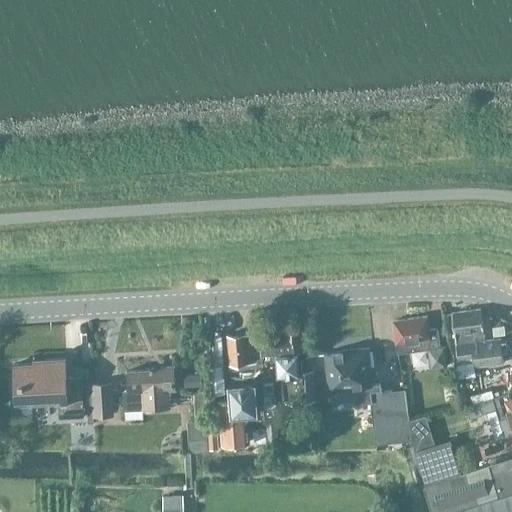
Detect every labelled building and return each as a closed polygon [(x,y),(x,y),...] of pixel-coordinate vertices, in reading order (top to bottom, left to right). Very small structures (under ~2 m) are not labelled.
[(501,340),(488,341),(488,340),(484,341),(480,309),(452,313),(456,345),(457,362),(474,361),(474,367),(503,363),(501,340)] [(444,347),(440,347),(437,328),(429,330),(427,316),(393,320),(397,352),(428,348),(430,370),(447,367),(444,347)] [(262,352),(263,366),(264,375),(266,374),(269,397),(285,396),(286,404),(314,402),(311,371),(299,372),(297,352),(300,352),(299,329),(283,330),(261,332),(262,352)] [(263,366),(262,352),(259,352),(257,332),(227,335),(230,364),(255,362),(256,367),(263,366)] [(367,349),(327,353),(330,389),(354,387),(355,401),(370,400),(376,444),(399,441),(395,411),(392,391),(382,393),(382,390),(381,390),(380,384),(370,384),(367,349)] [(59,417),(84,416),(82,376),(67,377),(66,358),(34,360),(34,363),(13,364),(15,400),(58,398),(59,417)] [(127,371),(128,391),(123,391),(125,409),(141,408),(142,409),(170,407),(169,388),(176,388),(174,366),(151,367),(151,370),(127,371)] [(231,399),(218,400),(222,444),(250,442),(249,429),(267,427),(262,381),(265,381),(264,375),(263,369),(242,370),(243,382),(230,383),(231,399)] [(185,385),(201,384),(200,373),(184,374),(185,385)] [(92,386),(94,417),(112,416),(110,385),(92,386)] [(405,390),(392,391),(395,411),(399,441),(411,439),(405,390)] [(206,391),(194,392),(196,421),(208,420),(206,391)] [(511,398),(510,399),(508,393),(478,402),(482,413),(496,409),(499,420),(502,419),(507,436),(511,434),(511,398)] [(416,450),(426,484),(460,474),(450,439),(416,450)] [(491,442),(472,450),(476,459),(495,451),(491,442)] [(511,511),(511,457),(460,474),(426,484),(424,485),(431,511),(511,511)] [(161,511),(181,511),(181,501),(161,501),(161,511)]
